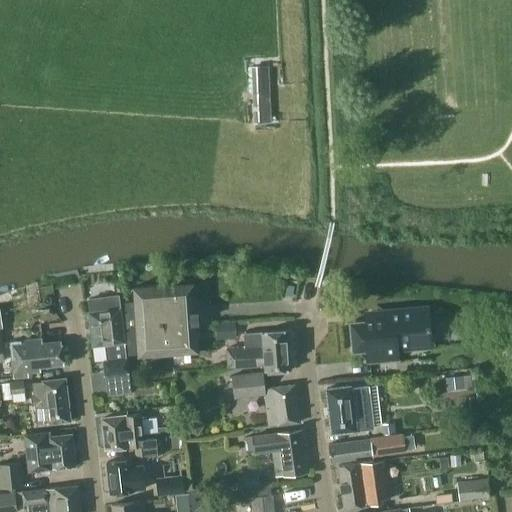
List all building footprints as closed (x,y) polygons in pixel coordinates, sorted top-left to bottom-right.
[(268,66),(251,66),(253,123),(270,122),(268,66)] [(197,351),(192,283),(132,287),(134,302),(125,303),(128,354),(137,353),(137,355),(197,351)] [(129,393),(126,372),(117,294),(88,297),(89,311),(87,311),(91,346),(104,344),(106,360),(105,360),(109,395),(129,393)] [(366,363),(398,360),(397,346),(414,345),(413,339),(430,338),(428,314),(411,316),(410,310),(391,312),(390,312),(390,317),(350,321),(352,350),(365,349),(366,363)] [(234,344),(234,326),(215,327),(215,344),(234,344)] [(289,368),(286,330),(243,333),(244,347),(225,348),(226,367),(264,365),(264,370),(289,368)] [(42,343),(41,340),(10,342),(13,378),(27,377),(27,372),(39,371),(38,366),(62,364),(60,341),(42,343)] [(293,384),(264,388),(263,371),(231,375),(234,398),(263,395),(267,426),(298,422),(293,384)] [(462,375),(445,377),(447,389),(463,387),(462,375)] [(69,420),(65,379),(33,382),(37,423),(69,420)] [(24,392),(23,380),(9,381),(9,382),(1,383),(3,399),(11,398),(11,394),(24,392)] [(349,388),(349,386),(326,388),(330,433),(372,428),(367,386),(349,388)] [(480,423),(477,394),(467,395),(469,410),(465,410),(467,424),(480,423)] [(143,438),(140,414),(101,417),(104,448),(134,446),(135,453),(181,449),(180,435),(143,438)] [(395,432),(395,422),(381,424),(382,433),(395,432)] [(463,430),(465,445),(480,443),(478,428),(463,430)] [(305,472),(299,429),(244,437),(246,451),(254,450),(254,452),(271,450),(275,476),(305,472)] [(49,436),(49,432),(24,435),(28,470),(74,464),(70,434),(49,436)] [(404,452),(402,433),(369,437),(370,439),(328,443),(330,462),(356,460),(356,455),(371,453),(371,455),(404,452)] [(474,462),(484,461),(483,451),(473,452),(474,462)] [(450,466),(461,465),(460,454),(449,455),(450,466)] [(440,468),(448,467),(447,456),(438,457),(440,468)] [(130,468),(129,460),(106,462),(109,493),(132,490),(132,489),(141,488),(138,467),(130,468)] [(388,497),(382,460),(337,467),(343,508),(380,502),(379,498),(388,497)] [(0,487),(23,485),(21,461),(0,463),(0,487)] [(182,476),(182,475),(155,477),(157,495),(184,493),(183,490),(189,490),(188,475),(182,476)] [(489,497),(486,478),(456,481),(458,500),(489,497)] [(22,505),(28,505),(28,511),(79,511),(77,486),(21,491),(22,505)] [(0,511),(16,511),(15,492),(0,493),(0,511)] [(273,511),(272,494),(250,497),(252,511),(273,511)] [(222,511),(207,496),(191,511),(192,511),(222,511)] [(156,511),(144,511),(143,500),(110,504),(111,511),(158,511),(159,511),(156,511)]
